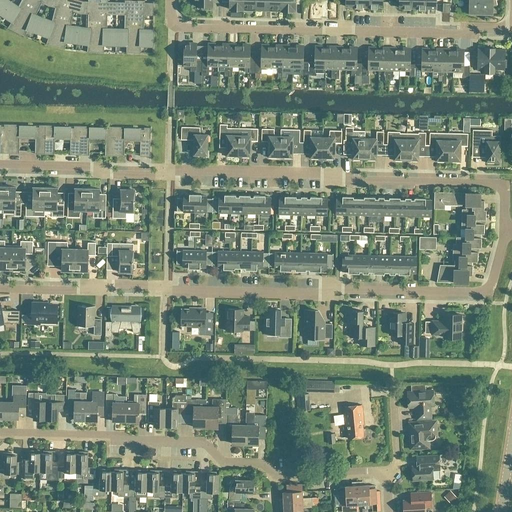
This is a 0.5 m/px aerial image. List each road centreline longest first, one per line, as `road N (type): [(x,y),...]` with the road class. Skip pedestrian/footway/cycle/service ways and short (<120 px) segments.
road 1 (residential): [(0,290),(111,284),(321,297),(341,289),(484,292),(505,229)]
road 2 (residential): [(0,165),(495,184),(504,195),(505,229)]
road 3 (residential): [(511,27),(460,34),(187,29),(171,22),(170,0)]
road 4 (residential): [(0,432),(202,443),(222,462),(262,463),(276,475)]
